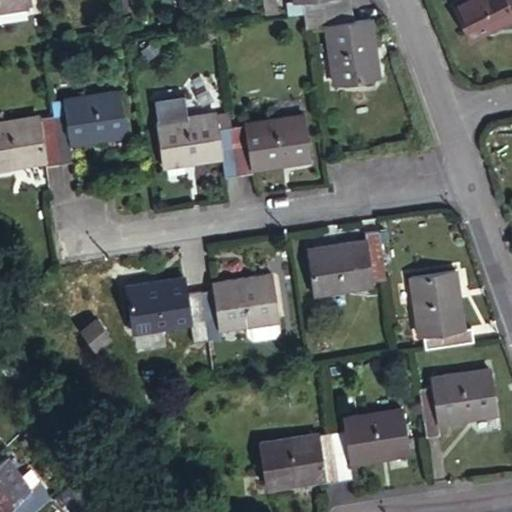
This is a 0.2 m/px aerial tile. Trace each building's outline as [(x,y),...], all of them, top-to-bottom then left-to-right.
[(0,0),(0,8),(28,5),(27,0),(0,0)] [(302,0),(304,12),(352,5),(351,0),(302,0)] [(511,0),(457,0),(453,2),(471,39),(511,17),(511,0)] [(352,5),(304,12),(307,25),(326,23),(334,80),(379,73),(370,16),(353,18),(352,5)] [(54,113),(61,161),(74,160),(71,141),(130,131),(123,88),(65,96),(67,111),(54,113)] [(65,98),(53,99),(55,113),(67,111),(65,98)] [(225,174),(240,171),(234,125),(218,127),(215,111),(158,119),(164,164),(222,155),(225,174)] [(46,164),(61,161),(54,113),(39,116),(38,113),(0,119),(0,164),(45,158),(46,164)] [(234,125),(240,171),(254,170),(253,165),(310,156),(304,113),(245,121),(246,123),(234,125)] [(385,276),(377,229),(364,231),(366,238),(308,246),(316,292),(372,283),(372,278),(385,276)] [(426,347),(474,339),(471,324),(464,325),(455,268),(410,275),(418,332),(423,332),(426,347)] [(201,289),(208,337),(221,335),(220,325),(277,316),(270,272),(214,280),(215,287),(201,289)] [(193,339),(208,337),(201,289),(186,292),(183,275),(127,283),(134,327),(190,319),(193,339)] [(112,339),(101,321),(85,331),(97,349),(112,339)] [(280,322),(252,327),(254,339),(282,333),(280,322)] [(433,383),(419,385),(425,433),(440,431),(438,420),(494,411),(488,366),(431,374),(433,383)] [(333,429),(340,478),(353,476),(351,459),(408,450),(402,407),(344,415),(346,428),(333,429)] [(326,480),(340,478),(333,429),(319,432),(319,430),(260,439),(266,484),(325,475),(326,480)] [(0,511),(33,511),(35,511),(51,498),(39,483),(41,481),(33,470),(25,475),(9,455),(0,462),(0,511)]
